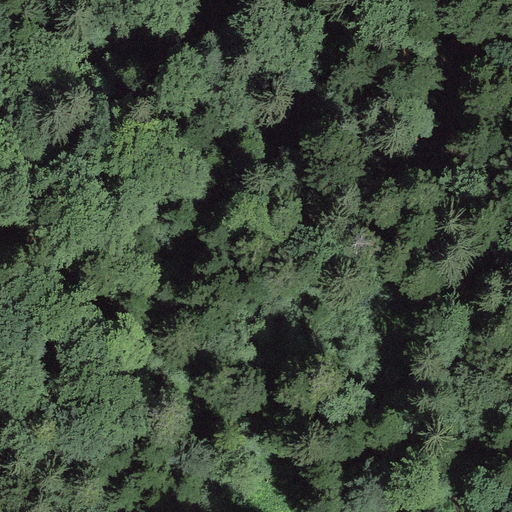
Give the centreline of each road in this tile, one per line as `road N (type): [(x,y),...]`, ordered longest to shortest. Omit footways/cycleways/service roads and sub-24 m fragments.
road 1 (track): [(462,511),(455,454),(463,276),(436,59),(463,0)]
road 2 (track): [(0,247),(57,278),(164,360),(207,480),(236,511)]
